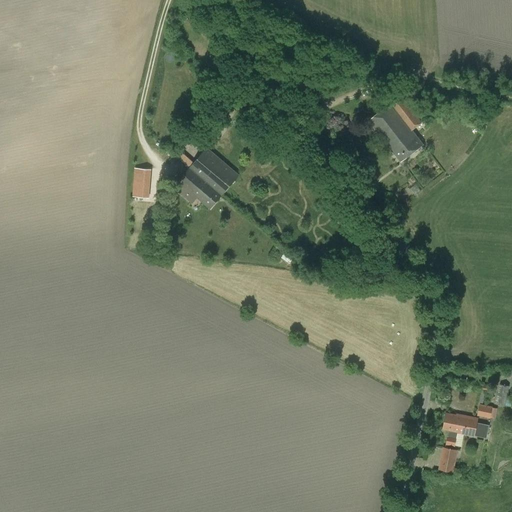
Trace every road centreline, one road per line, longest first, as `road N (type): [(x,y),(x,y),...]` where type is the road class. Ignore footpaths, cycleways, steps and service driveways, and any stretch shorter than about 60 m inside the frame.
road 1 (unclassified): [(398,511),(427,386),(432,324),(417,263),(201,0)]
road 2 (track): [(414,76),(395,76),(295,121)]
